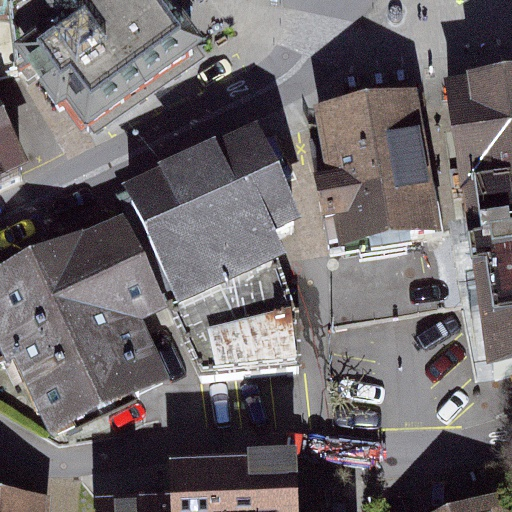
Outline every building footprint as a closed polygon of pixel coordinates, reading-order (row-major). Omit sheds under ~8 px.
[(19,0),(19,12),(25,86),(74,164),(198,90),(137,0),(19,0)] [(511,72),(433,82),(451,226),(511,217),(511,72)] [(412,100),(317,112),(334,252),(429,241),(412,100)] [(255,148),(123,203),(181,330),(203,389),(309,378),(300,328),(265,250),(295,239),(255,148)] [(0,162),(0,205),(17,197),(0,162)] [(511,217),(451,226),(465,330),(480,328),(487,378),(511,374),(511,217)] [(115,225),(0,277),(0,353),(3,360),(20,352),(64,439),(165,398),(141,345),(166,333),(115,225)] [(305,511),(302,461),(162,473),(165,511),(305,511)]
